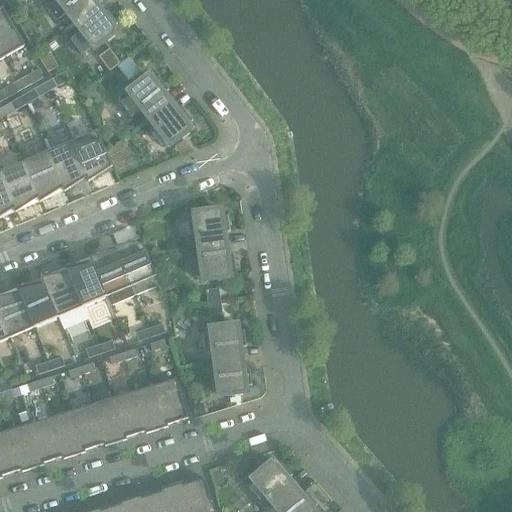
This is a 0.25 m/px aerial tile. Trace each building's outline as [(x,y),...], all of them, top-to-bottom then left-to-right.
[(25,6),(21,0),(9,0),(6,2),(12,14),(25,6)] [(96,7),(90,0),(53,0),(52,1),(64,16),(67,13),(74,23),(96,7)] [(116,33),(113,28),(117,25),(108,12),(102,16),(96,7),(74,23),(82,33),(70,42),(82,56),(93,48),(95,50),(116,33)] [(24,47),(3,9),(0,11),(0,45),(7,57),(24,47)] [(122,64),(110,49),(98,58),(110,73),(117,68),(122,64)] [(140,73),(129,58),(122,64),(117,68),(128,83),(140,73)] [(43,79),(38,71),(27,78),(32,86),(43,79)] [(69,81),(65,75),(64,73),(52,80),(57,88),(69,81)] [(170,104),(163,95),(168,91),(159,78),(154,82),(150,77),(128,93),(130,96),(119,105),(130,120),(142,111),(149,120),(170,104)] [(17,94),(13,86),(2,92),(7,100),(17,94)] [(39,98),(34,90),(22,97),(27,105),(39,98)] [(27,105),(22,97),(10,104),(15,112),(27,105)] [(188,126),(192,122),(182,109),(177,113),(170,104),(149,120),(156,130),(154,132),(165,147),(168,145),(170,147),(191,131),(188,126)] [(88,183),(112,168),(97,132),(70,143),(86,179),(88,183)] [(184,141),(175,148),(181,157),(191,150),(184,141)] [(86,179),(70,143),(47,153),(63,192),(64,194),(64,193),(86,179)] [(63,192),(47,153),(22,164),(38,200),(39,204),(62,190),(63,192)] [(38,200),(22,164),(0,172),(0,179),(13,210),(15,214),(16,214),(38,200)] [(0,218),(13,210),(0,179),(0,218)] [(230,233),(228,217),(222,217),(221,211),(194,215),(195,218),(188,219),(190,238),(197,237),(199,249),(226,245),(224,233),(230,233)] [(160,286),(158,281),(141,241),(113,248),(115,252),(135,297),(160,286)] [(156,242),(147,244),(148,255),(157,254),(156,242)] [(236,271),(233,255),(227,256),(226,245),(199,249),(201,261),(194,262),(196,280),(203,279),(204,282),(231,278),(230,272),(236,271)] [(111,307),(135,297),(115,252),(89,258),(91,262),(107,298),(111,307)] [(107,298),(91,262),(65,269),(66,273),(82,308),(107,298)] [(82,308),(66,273),(40,279),(42,283),(58,319),(82,308)] [(171,275),(158,281),(160,286),(163,294),(177,288),(171,275)] [(34,329),(58,319),(42,283),(16,289),(18,293),(34,329)] [(220,302),(218,290),(205,292),(207,304),(220,302)] [(0,317),(10,339),(34,329),(18,293),(0,297),(0,317)] [(222,314),(220,302),(207,304),(208,316),(222,314)] [(0,343),(10,339),(0,317),(0,343)] [(165,334),(162,325),(149,330),(152,339),(165,334)] [(246,348),(244,332),(238,333),(237,326),(210,330),(211,333),(197,335),(200,354),(213,352),(215,364),(242,360),(240,349),(246,348)] [(152,339),(149,330),(136,334),(139,343),(152,339)] [(166,348),(164,341),(150,346),(152,353),(166,348)] [(115,351),(112,342),(99,347),(102,355),(115,351)] [(102,355),(99,347),(85,351),(88,360),(102,355)] [(137,358),(134,351),(122,355),(124,362),(137,358)] [(124,362),(122,355),(109,359),(112,367),(124,362)] [(65,368),(62,359),(48,363),(51,372),(65,368)] [(252,386),(249,370),(244,371),(242,360),(215,364),(217,376),(213,376),(216,395),(219,394),(220,397),(247,394),(246,387),(252,386)] [(51,372),(48,363),(35,368),(38,376),(51,372)] [(95,372),(93,364),(81,368),(83,376),(95,372)] [(83,376),(81,368),(68,372),(71,380),(83,376)] [(54,386),(52,378),(39,382),(42,390),(54,386)] [(188,419),(176,380),(154,387),(167,426),(188,419)] [(11,392),(12,392),(9,382),(0,385),(0,395),(3,394),(11,392)] [(42,390),(39,382),(27,386),(29,394),(42,390)] [(167,426),(154,387),(134,393),(147,435),(168,428),(167,426)] [(11,392),(3,394),(0,395),(0,401),(1,404),(13,400),(11,392)] [(147,435),(134,393),(113,400),(126,439),(145,433),(146,435),(147,435)] [(126,439),(113,400),(92,406),(105,447),(127,441),(126,439)] [(192,407),(195,418),(206,415),(203,404),(192,407)] [(105,447),(92,406),(72,413),(85,451),(104,445),(104,448),(105,447)] [(85,454),(85,451),(72,413),(51,419),(64,460),(85,454)] [(64,460),(51,419),(30,425),(44,466),(43,464),(62,458),(63,461),(64,460)] [(44,466),(30,425),(10,432),(22,473),(44,466)] [(22,473),(10,432),(0,434),(0,471),(2,477),(21,471),(21,473),(22,473)] [(295,489),(287,480),(292,476),(281,464),(277,468),(273,463),(252,480),(254,483),(251,485),(263,500),(266,497),(274,507),(295,489)] [(223,484),(220,472),(212,474),(215,487),(223,484)] [(214,511),(205,480),(184,487),(191,511),(214,511)] [(191,511),(184,487),(183,485),(162,491),(168,511),(191,511)] [(314,511),(313,510),(317,506),(307,494),(302,498),(295,489),(274,507),(278,511),(314,511)] [(168,511),(162,491),(161,491),(162,494),(143,500),(146,511),(168,511)] [(146,511),(143,500),(142,497),(121,504),(123,511),(146,511)]
